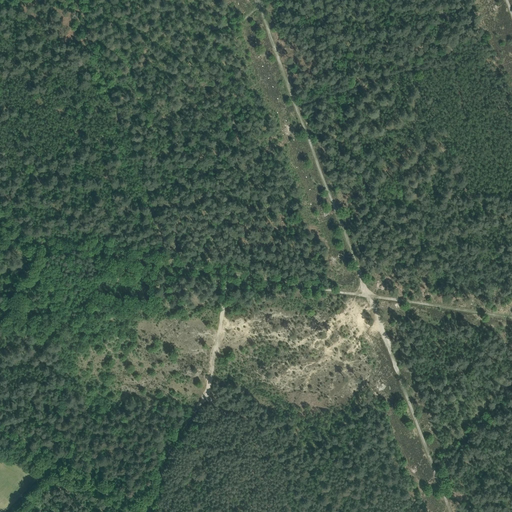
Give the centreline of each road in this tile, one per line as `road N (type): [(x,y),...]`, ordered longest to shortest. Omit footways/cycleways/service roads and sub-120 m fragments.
road 1 (unknown): [(451,511),(257,0)]
road 2 (track): [(511,316),(227,271)]
road 3 (track): [(172,264),(0,236)]
